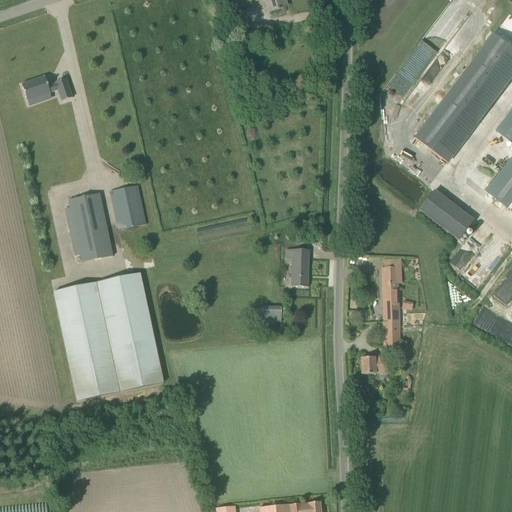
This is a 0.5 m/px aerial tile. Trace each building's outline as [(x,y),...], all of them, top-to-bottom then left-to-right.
[(223,0),(228,12),(252,4),(250,0),(264,0),(268,13),(285,8),(282,0),(223,0)] [(447,163),(511,77),(511,47),(494,34),(415,139),(447,163)] [(20,83),(30,79),(26,67),(36,64),(31,48),(11,54),(20,83)] [(47,89),(44,80),(21,87),(26,104),(49,96),(57,93),(61,104),(72,100),(65,81),(55,85),(55,87),(47,89)] [(511,110),(496,132),(511,143),(511,110)] [(511,159),(487,193),(501,204),(511,211),(511,159)] [(454,177),(440,194),(475,221),(474,223),(477,225),(492,206),(454,177)] [(118,231),(146,226),(138,187),(109,193),(118,231)] [(455,242),(471,221),(428,190),(412,211),(455,242)] [(81,264),(113,257),(100,195),(67,201),(77,249),(80,259),(81,264)] [(308,251),(286,250),(286,251),(287,251),(292,251),(291,288),(307,288),(308,251)] [(383,323),(399,323),(399,309),(397,268),(381,269),(383,323)] [(77,403),(163,384),(140,274),(53,293),(77,403)] [(255,322),(278,323),(279,307),(256,306),(255,322)] [(383,348),(399,347),(399,323),(383,323),(383,348)] [(374,359),(360,359),(360,375),(374,375),(386,375),(386,359),(374,359)] [(320,511),(320,503),(307,504),(306,505),(259,509),(259,511),(320,511)]
